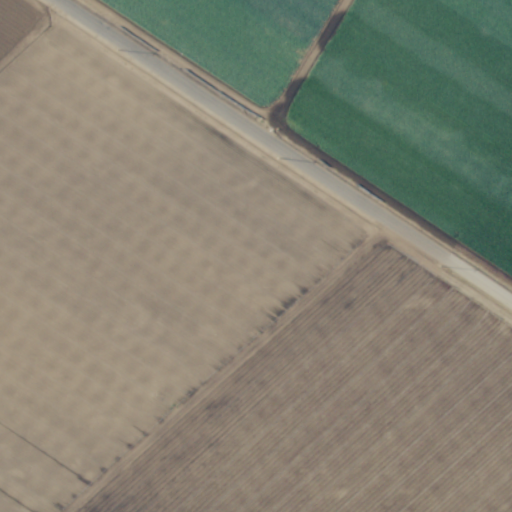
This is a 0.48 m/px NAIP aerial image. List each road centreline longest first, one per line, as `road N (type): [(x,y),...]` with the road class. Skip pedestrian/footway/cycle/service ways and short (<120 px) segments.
road 1 (residential): [(59,0),(511,302)]
road 2 (track): [(93,0),(511,283)]
road 3 (track): [(271,120),(345,0)]
